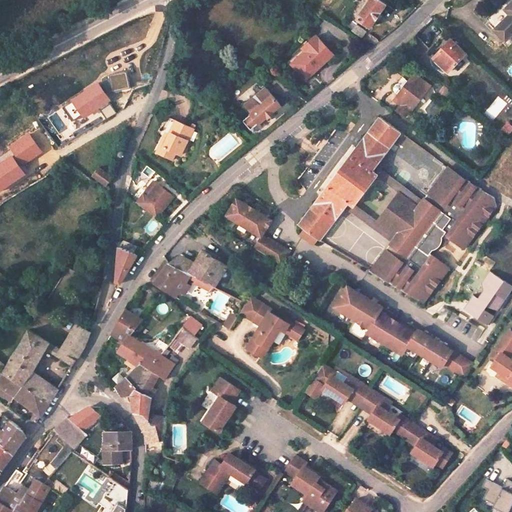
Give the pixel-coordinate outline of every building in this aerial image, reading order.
[(386,4),(380,0),(370,0),(358,17),(370,26),(386,4)] [(488,0),(486,0),(474,10),(483,20),(496,9),(488,0)] [(511,33),(511,2),(505,10),(509,14),(494,30),(504,40),(511,33)] [(367,31),(357,24),(352,31),(362,38),(367,31)] [(333,54),(316,35),(302,48),(307,52),(293,64),(306,79),(333,54)] [(465,53),(450,40),(434,58),(448,71),(465,53)] [(307,52),(302,48),(289,60),(293,64),(307,52)] [(188,74),(176,65),(171,71),(170,74),(181,83),(188,74)] [(127,71),(110,75),(113,92),(131,88),(127,71)] [(398,95),(396,98),(398,100),(397,102),(401,105),(398,109),(399,110),(398,112),(402,115),(404,113),(405,114),(412,103),(414,105),(429,85),(419,78),(414,74),(408,82),(403,88),(398,95)] [(266,88),(260,80),(239,97),(245,105),(266,88)] [(393,91),(398,95),(403,88),(408,82),(405,80),(401,85),(399,83),(396,84),(393,88),(393,91)] [(98,84),(63,106),(74,124),(99,108),(107,120),(117,113),(98,84)] [(452,92),(444,85),(436,94),(445,101),(452,92)] [(280,105),(266,88),(245,105),(252,113),(243,120),(251,129),(252,128),(259,122),(268,115),(273,111),(280,105)] [(276,116),(273,111),(268,115),(271,120),(276,116)] [(167,123),(161,134),(165,136),(161,145),(165,147),(161,154),(172,159),(175,152),(180,154),(187,138),(192,129),(169,118),(167,123)] [(400,133),(380,118),(298,225),(319,240),(345,206),(348,202),(353,206),(354,205),(377,175),(372,170),(375,166),(400,133)] [(424,128),(412,119),(408,124),(420,133),(424,128)] [(262,125),(259,122),(252,128),(254,132),(262,125)] [(42,151),(30,134),(11,146),(16,153),(0,164),(0,186),(2,189),(29,171),(24,163),(42,151)] [(422,202),(375,166),(372,170),(377,175),(400,192),(413,202),(419,207),(422,202)] [(419,207),(396,236),(392,242),(390,244),(370,271),(424,302),(445,273),(427,259),(429,257),(433,254),(438,249),(440,246),(441,243),(442,240),(443,237),(445,235),(463,248),(494,207),(491,197),(464,180),(447,167),(424,199),(419,207)] [(112,178),(100,168),(94,175),(106,185),(112,178)] [(153,179),(136,200),(155,216),(173,196),(153,179)] [(400,192),(377,222),(396,236),(419,207),(413,202),(400,192)] [(225,216),(259,237),(252,248),(273,260),(281,265),(289,252),(262,235),(270,221),(235,199),(225,216)] [(377,222),(354,205),(353,206),(348,202),(345,206),(392,242),(396,236),(377,222)] [(171,220),(166,216),(160,221),(166,225),(171,220)] [(301,235),(310,241),(313,236),(304,231),(301,235)] [(138,255),(120,246),(116,280),(121,283),(138,255)] [(211,256),(204,251),(196,263),(194,266),(190,263),(191,261),(181,255),(171,263),(192,274),(214,286),(227,266),(219,261),(211,256)] [(214,253),(213,253),(211,256),(219,261),(221,258),(217,256),(218,255),(215,252),(214,253)] [(170,262),(167,260),(152,279),(156,282),(170,262)] [(171,263),(170,262),(156,282),(175,297),(180,290),(175,287),(179,281),(184,284),(185,285),(189,278),(192,274),(171,263)] [(498,309),(511,289),(511,285),(489,270),(481,282),(483,290),(478,298),(473,294),(467,304),(471,307),(468,312),(488,325),(494,315),(485,309),(486,306),(498,309)] [(214,286),(192,274),(189,278),(196,281),(195,283),(210,291),(214,286)] [(184,284),(179,281),(175,287),(180,290),(184,284)] [(384,342),(390,347),(401,354),(407,346),(439,367),(442,363),(464,377),(473,364),(451,349),(418,328),(416,332),(382,310),(385,305),(351,283),(337,305),(348,313),(353,316),(360,320),(370,327),(368,332),(377,338),(384,342)] [(157,292),(147,284),(142,292),(152,300),(157,292)] [(271,307),(251,300),(244,311),(255,320),(258,315),(265,319),(248,347),(259,354),(265,344),(269,347),(281,327),(293,334),(296,330),(301,333),(305,327),(286,316),(285,319),(270,310),(271,307)] [(140,318),(127,309),(112,334),(124,341),(129,334),(130,335),(142,319),(140,318)] [(236,318),(229,314),(223,325),(230,329),(236,318)] [(258,315),(255,320),(262,324),(265,319),(258,315)] [(202,326),(191,317),(183,326),(192,333),(195,336),(202,326)] [(87,330),(77,323),(61,349),(77,359),(86,346),(90,332),(87,330)] [(192,333),(183,326),(169,345),(177,352),(184,344),(192,333)] [(511,352),(511,330),(509,329),(490,356),(496,359),(491,365),(499,371),(507,376),(504,381),(511,385),(511,359),(509,357),(511,352)] [(49,342),(30,330),(23,341),(14,356),(7,369),(5,374),(49,403),(58,389),(33,370),(46,348),(49,342)] [(195,336),(192,333),(184,344),(190,348),(198,338),(195,336)] [(130,335),(129,334),(124,341),(118,351),(138,365),(141,363),(148,368),(150,369),(161,355),(130,335)] [(61,349),(49,342),(46,348),(73,366),(77,359),(61,349)] [(269,347),(265,344),(259,354),(264,357),(269,347)] [(170,351),(166,349),(161,355),(165,358),(170,351)] [(165,358),(161,355),(150,369),(157,374),(165,380),(176,365),(169,360),(165,358)] [(179,361),(172,356),(169,360),(176,365),(179,361)] [(131,395),(148,368),(141,363),(138,365),(116,386),(122,397),(124,396),(124,398),(127,397),(129,401),(132,400),(131,395)] [(327,367),(323,364),(313,378),(317,381),(327,367)] [(363,401),(371,388),(350,375),(348,378),(344,384),(333,376),(336,373),(327,367),(317,381),(324,385),(322,389),(344,403),(348,397),(350,394),(363,401)] [(150,369),(148,368),(131,395),(132,400),(134,412),(143,414),(148,419),(148,414),(151,397),(149,395),(146,394),(147,391),(157,374),(150,369)] [(336,373),(333,376),(344,384),(348,378),(337,371),(336,373)] [(507,376),(499,371),(496,375),(504,381),(507,376)] [(49,403),(5,374),(0,382),(0,394),(12,401),(15,397),(36,412),(32,419),(35,421),(37,422),(49,403)] [(240,391),(221,378),(212,392),(220,397),(203,422),(219,432),(236,407),(231,404),(240,391)] [(400,434),(409,420),(400,414),(398,417),(387,410),(392,402),(371,388),(363,401),(375,409),(372,413),(369,418),(391,433),(393,429),(400,434)] [(363,401),(350,394),(348,397),(360,405),(363,401)] [(375,409),(363,401),(360,405),(372,413),(375,409)] [(96,421),(87,412),(78,414),(70,419),(84,431),(96,421)] [(143,414),(134,412),(146,434),(146,443),(163,440),(162,417),(148,414),(148,419),(143,414)] [(70,419),(68,417),(55,430),(60,434),(67,441),(75,449),(88,434),(84,431),(70,419)] [(413,422),(409,420),(400,434),(404,437),(413,422)] [(25,431),(12,421),(5,428),(0,423),(0,441),(14,453),(27,435),(26,434),(25,431)] [(434,436),(413,422),(404,437),(416,445),(412,451),(433,466),(436,462),(443,467),(452,453),(443,447),(441,450),(433,445),(430,443),(434,436)] [(130,431),(105,432),(106,463),(121,463),(121,449),(132,449),(132,447),(132,432),(130,431)] [(67,441),(60,434),(55,438),(63,445),(67,441)] [(511,442),(507,438),(500,448),(506,453),(511,446),(511,442)] [(14,453),(0,441),(0,470),(1,471),(14,453)] [(146,443),(146,444),(146,445),(146,449),(146,459),(160,454),(161,454),(161,441),(146,443)] [(253,470),(228,453),(220,464),(214,460),(198,482),(210,490),(218,479),(222,482),(229,472),(245,483),(245,482),(258,490),(264,480),(252,472),(253,470)] [(305,464),(294,457),(283,473),(294,480),(303,467),(305,464)] [(60,466),(54,461),(47,469),(53,474),(60,466)] [(319,478),(303,467),(294,480),(291,485),(307,495),(303,502),(317,511),(323,511),(336,492),(322,483),(319,487),(315,484),(318,480),(319,478)] [(130,483),(116,473),(113,478),(119,482),(126,488),(130,483)] [(63,488),(49,478),(44,484),(59,494),(63,488)] [(222,482),(218,479),(210,490),(214,493),(222,482)] [(498,506),(499,503),(508,507),(506,510),(511,511),(511,481),(507,479),(503,487),(487,479),(483,487),(488,489),(484,499),(498,506)] [(24,486),(18,480),(11,489),(19,493),(24,486)] [(36,511),(49,488),(37,480),(31,490),(21,504),(19,503),(14,509),(12,511),(36,511)] [(126,488),(119,482),(111,493),(127,504),(129,490),(126,488)] [(11,489),(6,485),(0,494),(0,500),(14,509),(19,503),(21,504),(31,490),(24,486),(19,493),(11,489)] [(12,511),(14,509),(0,500),(0,511),(12,511)] [(370,511),(371,510),(355,500),(347,511),(370,511)]
